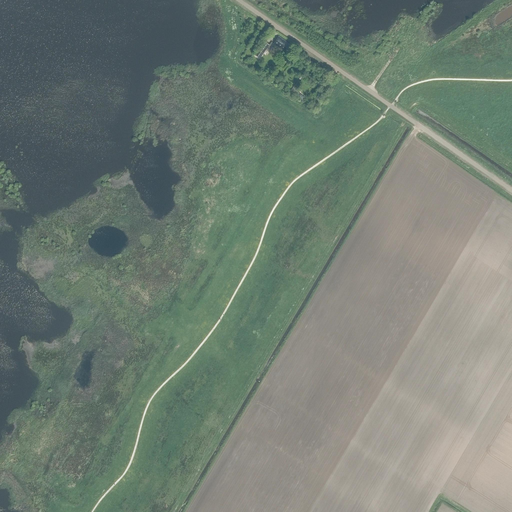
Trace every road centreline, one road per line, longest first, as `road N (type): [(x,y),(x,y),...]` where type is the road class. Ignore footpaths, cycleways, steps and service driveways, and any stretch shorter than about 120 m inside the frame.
road 1 (unclassified): [(511,190),(237,0)]
road 2 (unknown): [(403,114),(422,100),(511,163)]
